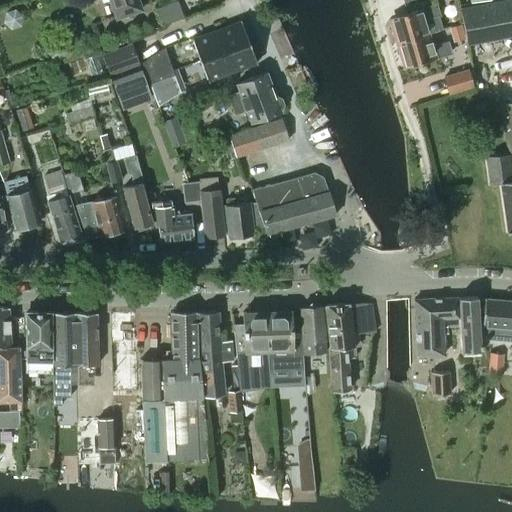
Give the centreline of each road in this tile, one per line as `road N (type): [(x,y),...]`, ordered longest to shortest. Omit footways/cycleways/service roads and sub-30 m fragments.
road 1 (tertiary): [(0,295),(307,295),(375,276)]
road 2 (tertiary): [(345,259),(0,255)]
road 3 (residential): [(394,276),(410,254),(440,245),(372,0)]
road 4 (residential): [(345,259),(344,221),(327,164),(310,154),(248,0)]
